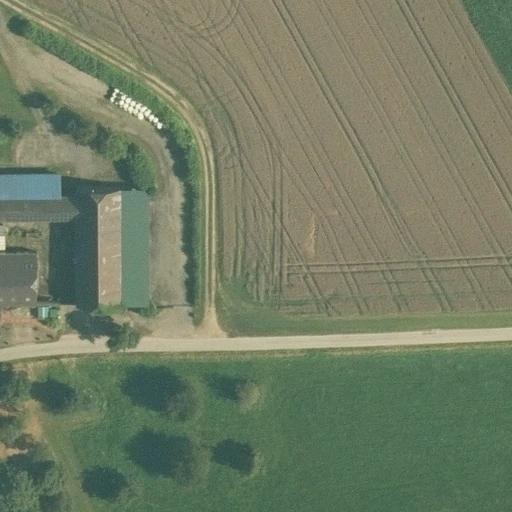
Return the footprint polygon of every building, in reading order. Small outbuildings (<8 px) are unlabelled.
[(0,217),(7,217),(7,195),(9,174),(0,173),(0,217)] [(60,174),(9,174),(7,195),(57,195),(61,195),(60,174)] [(121,302),(121,187),(77,187),(77,194),(77,217),(77,303),(121,302)] [(61,195),(57,195),(57,217),(77,217),(77,194),(61,195)] [(57,217),(57,195),(7,195),(7,217),(57,217)] [(0,251),(0,303),(37,303),(37,251),(0,251)]
